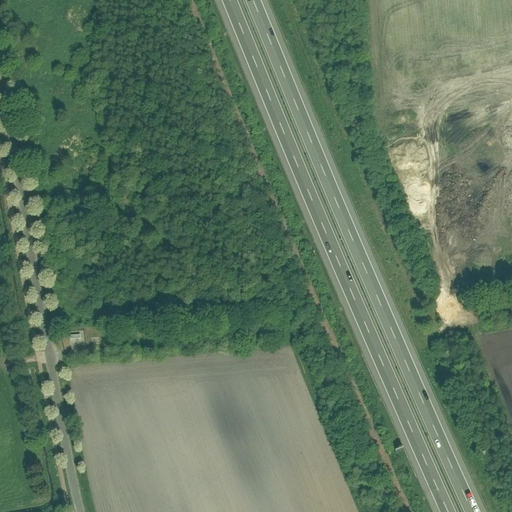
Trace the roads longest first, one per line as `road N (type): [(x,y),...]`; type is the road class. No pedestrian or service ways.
road 1 (motorway): [(472,511),(251,0)]
road 2 (motorway): [(226,0),(445,511)]
road 3 (unclassified): [(79,511),(0,66)]
